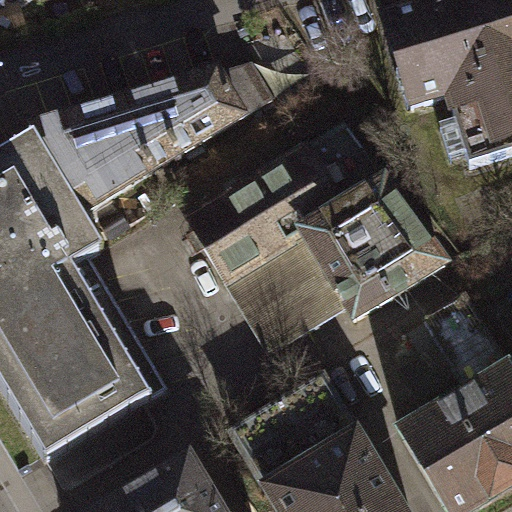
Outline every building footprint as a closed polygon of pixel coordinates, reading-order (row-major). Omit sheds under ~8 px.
[(423,106),(447,99),(468,170),(511,156),(511,0),(450,0),(382,20),(399,76),(413,72),(423,106)] [(213,74),(243,119),(273,99),(250,65),(213,74)] [(213,74),(31,135),(82,217),(243,119),(213,74)] [(300,235),(303,241),(354,323),(446,268),(343,129),(307,151),(342,210),(300,235)] [(0,382),(50,463),(167,391),(83,255),(99,245),(82,217),(31,135),(0,154),(0,382)] [(342,210),(307,151),(188,222),(226,287),(303,241),(300,235),(342,210)] [(474,511),(511,490),(511,380),(463,300),(407,332),(422,358),(401,371),(421,400),(458,378),(468,394),(399,436),(446,511),(474,511)] [(401,511),(322,384),(231,438),(275,511),(401,511)] [(217,511),(188,463),(106,511),(217,511)]
